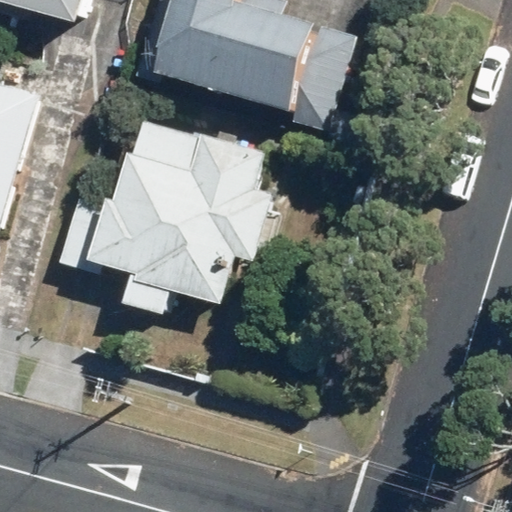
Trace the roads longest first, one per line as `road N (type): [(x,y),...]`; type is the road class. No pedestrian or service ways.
road 1 (residential): [(511,203),(422,511)]
road 2 (residential): [(0,465),(170,511)]
